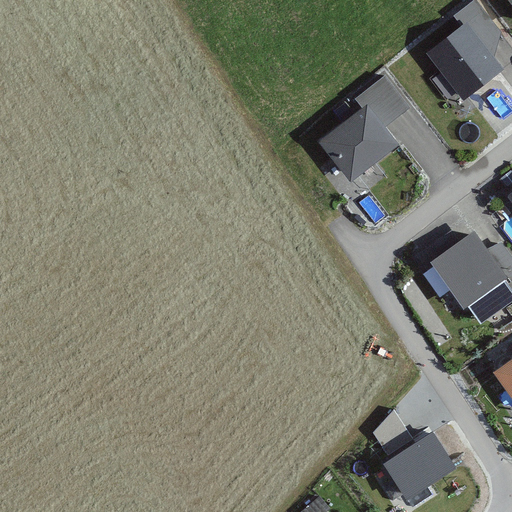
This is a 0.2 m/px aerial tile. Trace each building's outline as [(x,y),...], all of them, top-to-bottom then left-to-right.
[(423,51),(459,99),(498,71),(462,22),(423,51)] [(312,138),(345,181),(392,144),(380,129),(405,109),(380,76),(349,100),(354,106),(312,138)] [(469,232),(425,263),(458,309),(489,287),(498,299),(511,288),(511,266),(495,242),(482,251),(469,232)] [(511,363),(498,373),(511,393),(511,363)] [(453,456),(432,426),(387,455),(407,486),(453,456)]
